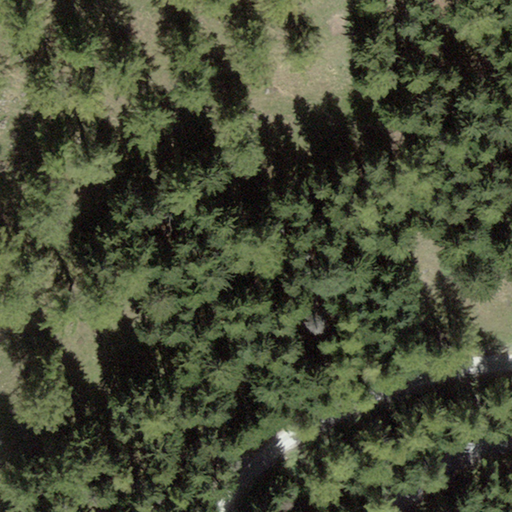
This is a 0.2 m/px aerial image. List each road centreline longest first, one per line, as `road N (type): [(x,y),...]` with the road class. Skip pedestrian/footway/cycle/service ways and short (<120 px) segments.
road 1 (unclassified): [(511,361),(407,383),(309,424),(253,464),(219,511)]
road 2 (unclassified): [(391,511),(430,474),(511,444)]
